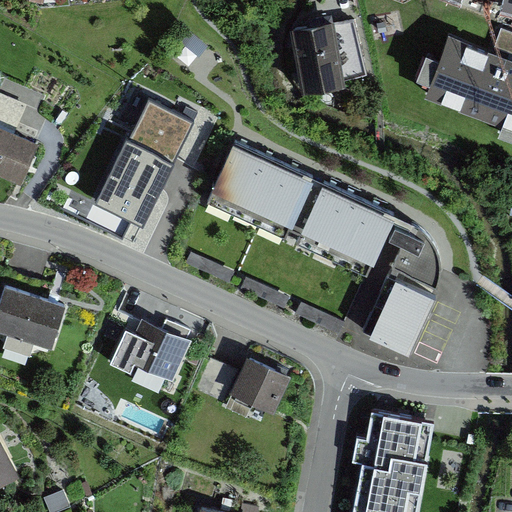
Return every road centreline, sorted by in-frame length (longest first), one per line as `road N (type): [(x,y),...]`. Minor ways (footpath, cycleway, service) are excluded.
road 1 (residential): [(353,366),(52,234),(0,222)]
road 2 (residential): [(511,388),(456,387),(353,366)]
road 3 (residential): [(315,511),(338,398),(353,366)]
